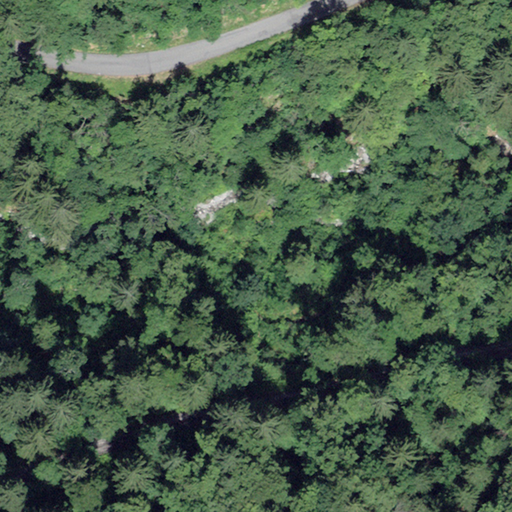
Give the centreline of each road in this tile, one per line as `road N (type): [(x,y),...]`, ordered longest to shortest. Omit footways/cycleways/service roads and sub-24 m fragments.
road 1 (unclassified): [(0,479),(202,425),(511,363)]
road 2 (unclassified): [(334,0),(141,67),(0,46)]
